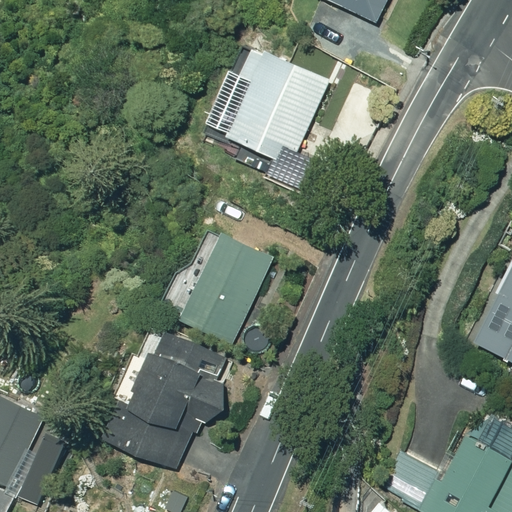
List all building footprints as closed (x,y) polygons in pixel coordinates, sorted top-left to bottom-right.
[(311,0),(376,28),(389,0),(311,0)] [(321,35),(360,53),(370,30),(331,13),(321,35)] [(270,171),(302,187),(313,162),(297,154),(330,85),(265,54),(263,58),(253,53),(241,80),(252,85),(225,142),(273,165),(270,171)] [(178,324),(228,349),(272,263),(221,237),(178,324)] [(511,368),(511,270),(472,348),(511,370),(511,368)] [(195,441),(222,384),(217,382),(225,364),(157,333),(142,364),(138,361),(118,405),(110,402),(93,441),(174,478),(190,439),(195,441)] [(7,496),(43,424),(0,402),(0,511),(8,511),(15,500),(7,496)] [(382,491),(415,511),(511,511),(511,463),(465,440),(440,487),(435,485),(439,476),(403,454),(382,491)]
